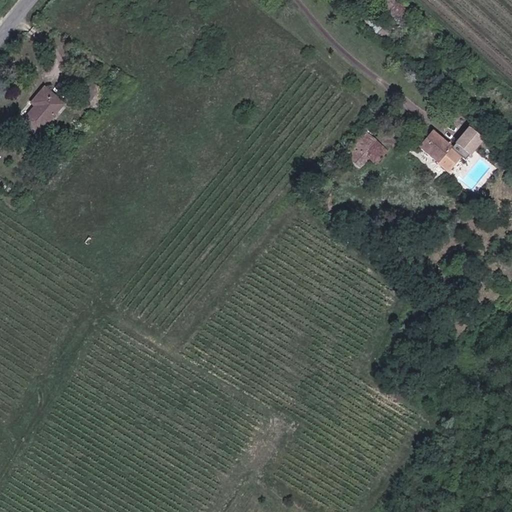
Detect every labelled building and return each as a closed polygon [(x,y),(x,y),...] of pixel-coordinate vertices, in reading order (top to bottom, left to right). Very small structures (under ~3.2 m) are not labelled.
[(99,98),(107,89),(95,79),(82,94),(94,104),(99,98)] [(71,103),(50,87),(37,103),(43,107),(29,124),(43,136),(71,103)] [(113,94),(107,89),(99,98),(106,104),(113,94)] [(463,130),(446,150),(427,134),(421,142),(414,149),(442,173),(448,165),(455,158),(459,161),(476,142),(472,138),(463,130)] [(359,131),(347,144),(358,155),(369,143),(370,142),(359,131)] [(369,143),(358,155),(369,166),(381,154),(369,143)]
